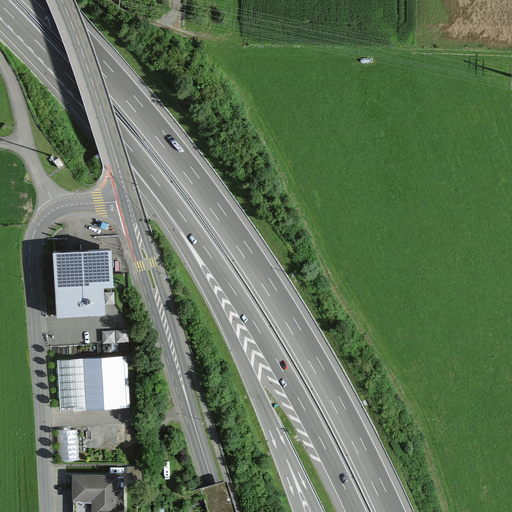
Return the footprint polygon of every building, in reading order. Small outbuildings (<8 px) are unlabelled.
[(112,240),(53,244),(57,313),(106,310),(104,280),(114,280),(112,240)] [(130,337),(129,327),(105,328),(105,338),(130,337)] [(125,357),(57,361),(60,409),(127,405),(125,357)] [(80,460),(79,428),(59,428),(60,461),(80,460)] [(121,511),(121,476),(73,476),(73,499),(91,498),(91,511),(121,511)]
